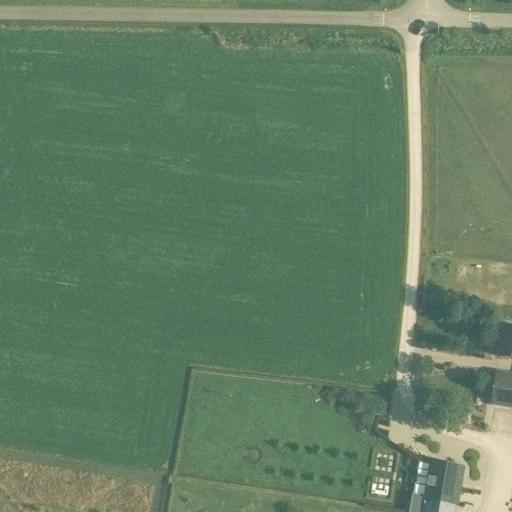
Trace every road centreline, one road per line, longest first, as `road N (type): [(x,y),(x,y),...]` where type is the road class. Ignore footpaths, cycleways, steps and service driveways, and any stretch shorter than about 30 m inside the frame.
road 1 (unknown): [(424,20),(406,405),(427,440),(511,471)]
road 2 (unclassified): [(424,20),(0,12)]
